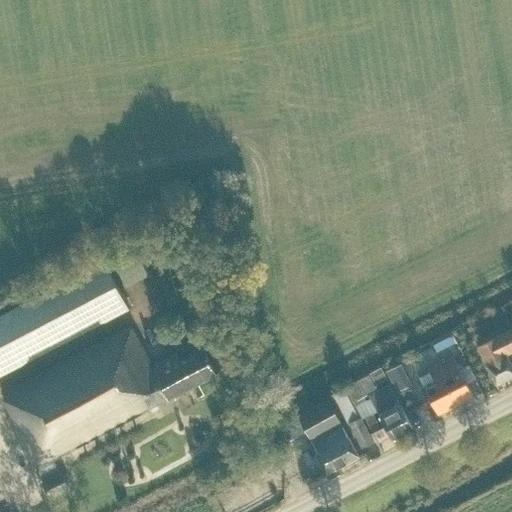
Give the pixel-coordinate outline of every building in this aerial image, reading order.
[(194,218),(188,227),(204,237),(210,229),(194,218)] [(138,244),(114,259),(127,279),(151,265),(138,244)] [(117,285),(105,261),(0,315),(0,375),(129,309),(117,285)] [(167,400),(216,374),(203,349),(179,361),(175,353),(151,366),(130,326),(1,394),(11,414),(8,416),(34,469),(35,469),(50,498),(68,488),(53,459),(150,408),(150,407),(167,399),(167,400)] [(505,355),(511,351),(511,328),(477,347),(487,366),(486,366),(496,385),(511,377),(511,366),(506,356),(505,355)] [(423,386),(438,415),(473,397),(459,369),(468,365),(456,340),(447,345),(453,357),(428,370),(434,381),(423,386)] [(370,374),(375,385),(387,379),(381,368),(370,374)] [(366,400),(356,380),(347,385),(356,405),(366,400)] [(391,439),(411,428),(389,385),(368,396),(377,413),(391,439)] [(329,403),(299,419),(302,425),(306,432),(317,453),(316,454),(326,474),(358,457),(329,403)] [(280,420),(278,420),(278,425),(279,432),(280,444),(306,432),(302,425),(299,419),(296,412),(283,418),(280,420)] [(373,442),(361,417),(349,423),(361,448),(373,442)]
